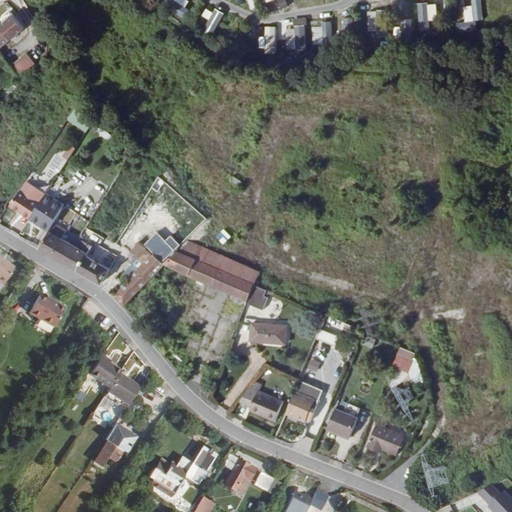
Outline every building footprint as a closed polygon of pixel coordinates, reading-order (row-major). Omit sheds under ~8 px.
[(245,0),(248,8),(254,7),(251,0),(245,0)] [(279,9),(288,6),(285,0),(276,0),(279,9)] [(459,3),(462,17),(481,12),(478,0),(466,0),(467,1),(459,3)] [(434,29),(433,3),(416,3),(417,29),(434,29)] [(201,31),(212,36),(223,13),(214,9),(212,12),(204,8),(201,16),(207,19),(201,31)] [(367,30),(378,31),(379,11),(367,10),(367,30)] [(11,11),(6,16),(9,20),(15,15),(11,11)] [(0,27),(0,48),(28,26),(17,13),(15,15),(9,20),(2,26),(0,27)] [(391,43),(411,42),(411,15),(398,15),(399,25),(391,25),(391,43)] [(9,20),(6,16),(0,20),(0,21),(3,25),(9,20)] [(285,50),(305,49),(305,18),(292,18),(293,28),(285,29),(285,50)] [(352,18),(342,18),(342,37),(352,37),(352,18)] [(320,26),(311,27),(312,45),(331,45),(331,21),(319,21),(320,26)] [(258,26),(257,50),(276,51),(277,27),(258,26)] [(18,61),(14,65),(21,74),(33,65),(30,61),(22,67),(18,61)] [(54,167),(80,127),(68,120),(63,127),(63,128),(52,145),(47,152),(41,161),(54,167)] [(63,128),(54,123),(43,140),(52,145),(63,128)] [(0,139),(0,162),(25,176),(23,180),(27,182),(29,178),(37,167),(47,152),(42,149),(40,153),(27,146),(26,145),(20,156),(5,148),(7,143),(0,139)] [(42,173),(35,169),(29,178),(36,182),(42,173)] [(23,187),(11,204),(31,217),(42,200),(23,187)] [(43,226),(50,230),(52,227),(62,209),(65,204),(47,193),(42,200),(31,217),(38,222),(39,220),(44,224),(43,226)] [(0,220),(9,208),(0,202),(0,220)] [(193,204),(180,220),(194,233),(208,217),(193,204)] [(180,220),(155,251),(166,262),(179,249),(194,233),(180,220)] [(56,223),(52,230),(64,236),(68,229),(56,223)] [(223,229),(214,236),(221,244),(230,236),(223,229)] [(52,230),(43,247),(54,253),(64,236),(52,230)] [(80,246),(64,236),(54,253),(80,268),(95,245),(89,242),(85,239),(80,246)] [(126,303),(166,262),(155,251),(143,238),(135,249),(140,253),(131,261),(133,263),(123,274),(129,279),(115,293),(126,303)] [(255,282),(260,271),(188,240),(179,249),(255,282)] [(179,249),(166,262),(249,298),(253,288),(256,282),(255,282),(179,249)] [(0,280),(5,283),(16,266),(0,254),(0,280)] [(110,267),(89,254),(80,268),(101,280),(109,287),(118,274),(110,267)] [(249,298),(248,300),(264,307),(269,294),(253,288),(249,298)] [(20,314),(43,329),(59,302),(41,292),(41,293),(34,290),(20,314)] [(287,342),(288,324),(253,321),(252,335),(261,336),(261,340),(287,342)] [(361,357),(379,357),(379,345),(361,345),(361,357)] [(407,370),(414,352),(399,345),(391,363),(407,370)] [(112,359),(103,353),(102,355),(111,361),(112,359)] [(102,355),(91,372),(103,380),(114,363),(102,355)] [(114,363),(103,380),(110,385),(120,370),(122,368),(114,363)] [(127,375),(120,370),(110,385),(108,388),(115,393),(127,375)] [(127,375),(115,393),(128,402),(140,383),(127,375)] [(275,418),(283,398),(257,387),(249,403),(261,408),(259,411),(275,418)] [(294,388),(285,411),(304,418),(305,417),(310,419),(317,400),(313,398),(314,396),(294,388)] [(172,396),(166,391),(158,404),(164,409),(172,396)] [(133,408),(138,401),(131,397),(128,402),(127,404),(133,408)] [(357,414),(335,405),(327,424),(348,434),(357,414)] [(397,449),(404,429),(376,418),(367,441),(377,445),(379,441),(397,449)] [(136,434),(116,421),(114,424),(134,437),(136,434)] [(105,438),(108,440),(96,461),(103,465),(103,466),(109,457),(116,461),(123,449),(126,451),(134,437),(114,424),(105,438)] [(327,424),(325,428),(347,438),(348,434),(327,424)] [(152,477),(150,481),(171,494),(183,474),(197,482),(201,476),(203,477),(207,471),(209,471),(210,470),(206,468),(216,452),(212,449),(213,446),(210,444),(207,449),(204,448),(196,462),(191,459),(188,465),(179,460),(177,463),(171,460),(170,462),(161,456),(155,466),(153,464),(147,474),(152,477)] [(244,489),(256,468),(228,454),(221,465),(231,470),(223,485),(233,491),(236,485),(244,489)] [(246,490),(256,469),(256,468),(244,489),(246,490)] [(264,486),(270,474),(260,469),(254,482),(264,486)] [(268,488),(273,476),(270,474),(264,486),(268,488)] [(273,476),(268,488),(276,492),(282,479),(273,476)] [(511,511),(511,500),(491,481),(474,499),(488,511),(511,511)] [(319,507),(325,494),(313,489),(307,502),(319,507)] [(305,507),(309,497),(292,490),(288,499),(305,507)] [(279,511),(301,511),(304,507),(285,498),(279,511)] [(201,511),(206,504),(199,501),(191,511),(201,511)]
